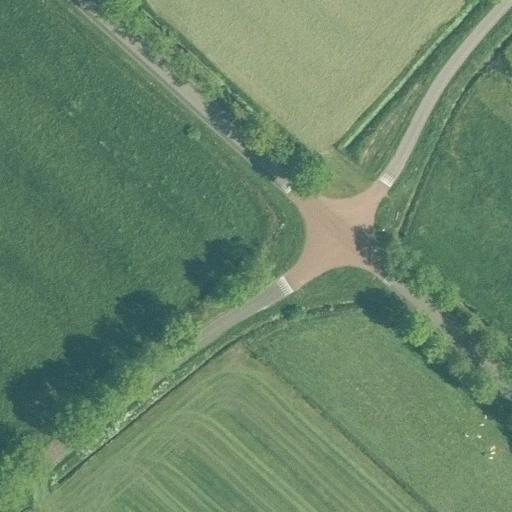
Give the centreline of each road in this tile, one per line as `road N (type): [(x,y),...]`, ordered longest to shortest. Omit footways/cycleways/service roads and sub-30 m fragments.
road 1 (unclassified): [(0,506),(346,237)]
road 2 (tertiary): [(346,237),(77,0)]
road 3 (unclassified): [(346,237),(447,78),(510,0)]
road 4 (tertiary): [(511,389),(346,237)]
